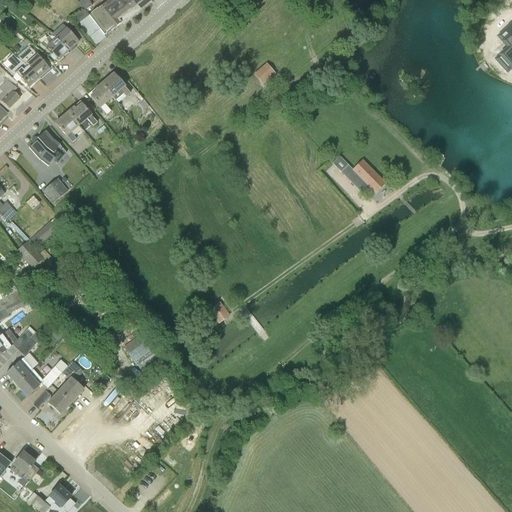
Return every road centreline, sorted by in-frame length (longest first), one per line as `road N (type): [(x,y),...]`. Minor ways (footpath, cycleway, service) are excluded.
road 1 (unknown): [(186,511),(212,429),(225,415),(305,342),(433,244),(459,233)]
road 2 (tertiary): [(0,147),(94,60),(167,7)]
road 3 (unclassified): [(123,511),(0,396)]
